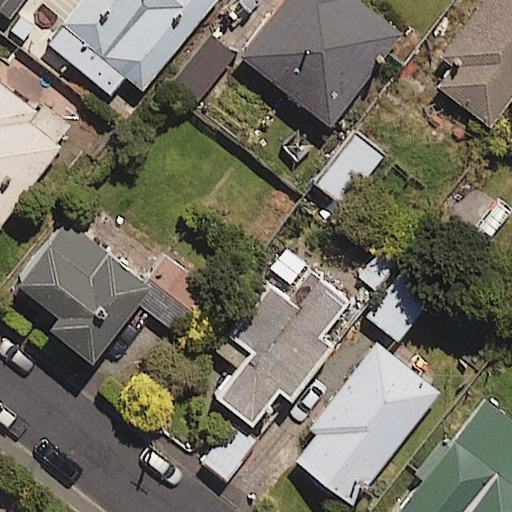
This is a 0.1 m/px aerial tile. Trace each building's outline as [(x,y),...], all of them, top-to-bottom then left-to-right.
[(23,0),(0,0),(0,8),(11,17),(23,0)] [(82,0),(61,30),(148,91),(213,0),(82,0)] [(401,0),(306,0),(256,67),(326,119),(411,7),(401,0)] [(511,119),(511,27),(510,26),(468,92),(511,119)] [(230,46),(209,30),(172,77),(193,94),(230,46)] [(21,54),(0,78),(0,226),(94,116),(21,54)] [(383,153),(354,133),(319,185),(348,205),(383,153)] [(18,288),(82,354),(164,276),(100,210),(18,288)] [(408,251),(389,235),(355,273),(374,290),(408,251)] [(306,238),(198,377),(257,423),(365,283),(306,238)] [(382,301),(396,317),(445,276),(431,259),(382,301)] [(164,286),(145,311),(179,336),(198,311),(164,286)] [(380,323),(295,445),(347,481),(432,358),(380,323)] [(511,511),(511,439),(471,413),(406,511),(511,511)] [(257,436),(230,417),(200,459),(227,478),(257,436)]
